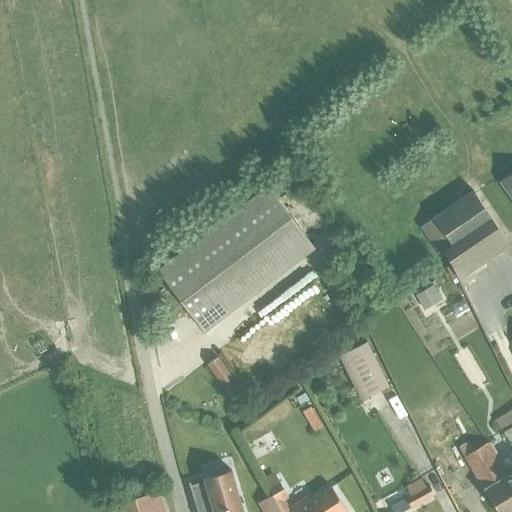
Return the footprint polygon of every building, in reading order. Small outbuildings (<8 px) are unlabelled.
[(511,172),(500,181),(511,198),(511,172)] [(474,189),(434,217),(453,244),(444,251),(461,279),(511,244),(474,189)] [(276,190),(166,261),(205,321),(315,251),(276,190)] [(453,244),(434,217),(421,226),(440,254),(444,251),(453,244)] [(418,280),(400,291),(415,314),(433,302),(418,280)] [(251,355),(296,316),(281,298),(236,336),(251,355)] [(416,316),(424,334),(440,328),(432,309),(416,316)] [(366,400),(403,382),(379,332),(342,349),(366,400)] [(500,511),(511,511),(511,477),(511,478),(489,442),(475,449),(470,440),(460,447),(500,511)] [(257,511),(245,468),(198,481),(206,511),(257,511)] [(310,511),(350,511),(357,507),(338,482),(311,501),(290,472),(275,483),(296,511),(307,511),(310,511)] [(112,493),(117,511),(167,511),(156,478),(112,493)] [(430,484),(386,505),(388,511),(417,511),(418,511),(438,502),(430,484)]
